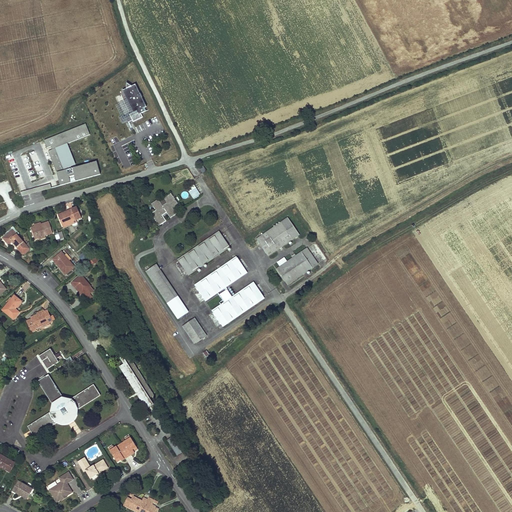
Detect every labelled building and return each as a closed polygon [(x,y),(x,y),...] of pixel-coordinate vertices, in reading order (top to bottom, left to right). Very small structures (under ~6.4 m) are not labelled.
[(125,89),(122,91),(127,100),(115,106),(120,117),(118,118),(122,125),(132,120),(133,122),(143,118),(141,114),(144,112),(142,109),(146,108),(135,85),(131,87),(126,83),(125,89)] [(86,123),(44,139),(47,147),(50,145),(52,149),(67,143),(90,134),(86,123)] [(72,167),(76,165),(67,143),(52,149),(49,151),(56,171),(67,168),(72,167)] [(67,168),(56,171),(61,185),(101,174),(97,159),(76,165),(72,167),(74,172),(68,173),(67,168)] [(195,185),(188,189),(193,199),(200,195),(195,185)] [(171,193),(164,198),(167,203),(162,206),(163,207),(169,203),(166,200),(173,196),(171,193)] [(179,204),(173,196),(166,200),(169,203),(163,207),(162,206),(158,199),(155,201),(158,206),(155,207),(157,211),(152,215),(159,226),(166,221),(163,215),(167,213),(170,218),(178,213),(174,208),(179,204)] [(76,208),(58,215),(62,226),(76,221),(81,218),(76,208)] [(281,223),(256,240),(268,257),(293,240),(300,235),(288,218),(281,223)] [(35,227),(31,228),(35,239),(38,238),(44,236),(53,233),(49,222),(41,225),(35,227)] [(13,227),(2,237),(3,238),(12,230),(14,229),(13,227)] [(12,230),(3,238),(8,245),(12,241),(14,243),(13,244),(22,254),(29,249),(12,230)] [(54,233),(56,239),(64,237),(62,231),(54,233)] [(220,233),(178,261),(187,274),(229,246),(220,233)] [(306,259),(311,256),(307,249),(302,252),(306,259)] [(61,252),(53,260),(65,275),(74,267),(61,252)] [(302,252),(277,269),(287,285),(312,268),(318,265),(311,256),(306,259),(302,252)] [(237,259),(196,287),(205,300),(246,271),(237,259)] [(145,270),(177,318),(189,311),(157,263),(145,270)] [(81,276),(73,282),(82,293),(86,297),(91,293),(94,290),(91,287),(81,276)] [(73,282),(71,284),(80,295),(82,293),(73,282)] [(254,284),(213,312),(222,325),(264,297),(254,284)] [(15,296),(2,311),(14,320),(20,313),(15,309),(16,308),(22,302),(15,296)] [(38,315),(31,318),(32,319),(27,322),(30,329),(35,327),(36,329),(43,326),(49,323),(52,321),(51,317),(48,311),(44,312),(38,315)] [(194,318),(193,319),(205,337),(206,336),(194,318)] [(193,319),(184,325),(196,343),(205,337),(193,319)] [(184,325),(182,326),(195,344),(196,343),(184,325)] [(53,356),(48,350),(38,357),(46,369),(58,362),(55,359),(58,356),(57,354),(53,356)] [(122,356),(120,358),(123,363),(146,399),(148,397),(152,395),(123,350),(119,352),(122,356)] [(152,403),(148,397),(146,399),(123,363),(118,366),(145,408),(152,403)] [(49,375),(38,382),(52,404),(51,406),(51,408),(50,411),(50,413),(28,427),(35,438),(57,423),(61,425),(65,425),(69,424),(73,422),(76,419),(78,415),(78,412),(78,410),(101,396),(94,385),(71,399),(68,398),(65,397),(63,397),(49,375)] [(171,434),(165,438),(175,454),(181,450),(171,434)] [(116,448),(110,451),(116,460),(121,458),(122,460),(122,461),(125,459),(132,455),(135,453),(135,452),(134,450),(137,448),(132,438),(127,441),(116,448)] [(0,455),(0,469),(1,470),(2,468),(7,470),(7,469),(12,472),(16,464),(0,455)] [(85,458),(78,462),(84,472),(86,471),(91,479),(93,478),(97,476),(108,468),(104,462),(92,469),(91,468),(90,466),(87,468),(85,465),(88,463),(85,458)] [(92,469),(104,462),(103,460),(91,468),(92,469)] [(69,474),(59,479),(62,483),(50,491),(57,503),(62,500),(61,499),(66,495),(67,497),(73,493),(69,488),(68,489),(66,485),(67,484),(73,481),(69,474)] [(34,490),(19,482),(14,492),(22,496),(23,495),(25,496),(24,497),(26,499),(28,500),(29,498),(32,493),(34,490)] [(127,498),(123,506),(127,508),(127,509),(130,510),(130,509),(135,511),(157,511),(159,509),(155,507),(152,506),(155,500),(149,497),(148,499),(144,498),(142,501),(140,505),(135,502),(137,498),(133,496),(131,500),(127,498)]
